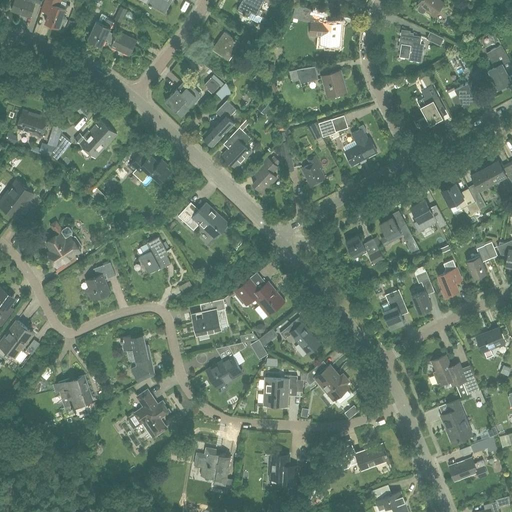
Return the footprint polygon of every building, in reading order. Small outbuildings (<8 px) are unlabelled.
[(14,0),(11,10),(30,17),(35,1),(41,3),(42,0),(14,0)] [(63,22),(65,21),(66,19),(65,16),(62,15),(65,8),(58,5),(59,0),(44,0),(42,7),(50,10),(45,22),(51,24),(52,27),(57,28),(59,27),(61,22),(63,22)] [(164,14),(171,0),(148,0),(147,4),(164,14)] [(258,22),(260,21),(262,17),(260,16),(262,11),(259,9),(263,0),(241,0),(237,10),(249,16),(248,17),(258,22)] [(435,16),(445,2),(441,0),(421,0),(418,4),(420,5),(419,6),(418,7),(418,8),(418,9),(418,10),(419,11),(419,12),(420,12),(421,12),(421,13),(422,13),(423,13),(424,13),(425,12),(426,11),(426,10),(435,16)] [(120,22),(126,9),(120,6),(114,19),(120,22)] [(324,12),(312,9),(311,15),(309,36),(321,37),(321,43),(338,44),(340,23),(323,22),(323,17),(324,12)] [(101,45),(104,38),(112,42),(115,35),(108,31),(110,27),(109,27),(112,20),(106,18),(107,16),(106,16),(101,14),(98,21),(96,20),(87,38),(101,45)] [(421,62),(424,44),(420,43),(421,36),(410,34),(411,30),(402,29),(400,43),(402,43),(399,56),(408,57),(408,60),(421,62)] [(115,35),(112,42),(110,46),(129,55),(136,40),(117,31),(115,35)] [(241,43),(224,31),(212,48),(228,60),(240,44),(247,49),(245,53),(250,56),(260,45),(256,42),(246,35),(243,40),(241,43)] [(440,46),(443,38),(430,31),(426,39),(440,46)] [(498,88),(511,81),(502,63),(509,60),(501,44),(486,52),(494,67),(488,70),(498,88)] [(463,56),(458,49),(455,51),(457,54),(452,57),(454,61),(457,60),(464,72),(469,69),(464,57),(463,56)] [(314,66),(297,69),(299,79),(300,84),(318,79),(314,66)] [(478,83),(484,79),(478,67),(471,71),(478,83)] [(328,96),(347,91),(341,70),(322,75),(328,96)] [(424,70),(418,73),(420,78),(427,75),(424,70)] [(220,87),(223,83),(213,74),(204,84),(209,88),(208,90),(212,93),(219,86),(220,87)] [(185,79),(165,101),(182,116),(202,94),(185,79)] [(456,108),(463,104),(464,106),(477,99),(468,81),(454,88),(457,94),(451,97),(456,108)] [(421,105),(420,106),(429,124),(442,117),(433,100),(438,97),(437,96),(431,85),(430,84),(423,87),(420,89),(425,98),(427,102),(421,105)] [(212,145),(234,123),(228,117),(236,109),(227,100),(216,111),(221,117),(203,136),(212,145)] [(43,136),(49,118),(23,109),(17,127),(43,136)] [(95,157),(117,134),(101,119),(85,137),(80,132),(75,138),(95,157)] [(332,119),(319,123),(323,136),(336,132),(336,131),(332,119)] [(314,139),(322,135),(315,122),(308,126),(314,139)] [(236,167),(251,151),(244,145),(251,138),(239,126),(230,136),(235,140),(222,154),(229,161),(229,160),(236,167)] [(363,131),(361,128),(351,133),(355,141),(343,147),(352,164),(377,151),(370,138),(369,139),(364,131),(363,131)] [(286,142),(284,132),(277,133),(279,143),(282,159),(285,158),(288,172),(294,170),(291,157),(290,157),(287,141),(286,142)] [(32,145),(30,152),(38,155),(49,159),(51,152),(53,146),(47,144),(42,142),(40,148),(32,145)] [(51,152),(49,159),(55,162),(58,158),(51,152)] [(141,152),(128,166),(142,180),(149,173),(160,184),(170,174),(164,168),(168,164),(162,159),(158,163),(155,160),(156,160),(150,154),(146,158),(141,152)] [(280,161),(274,155),(270,159),(268,157),(259,166),(264,171),(253,183),(262,192),(276,177),(271,172),(277,166),(276,165),(280,161)] [(310,185),(325,178),(319,166),(320,165),(315,155),(308,159),(310,163),(301,167),(310,185)] [(498,160),(485,167),(493,182),(506,175),(501,166),(498,160)] [(485,167),(471,174),(479,189),(493,182),(485,167)] [(27,207),(32,201),(29,199),(34,192),(16,179),(0,200),(0,203),(16,216),(24,205),(27,207)] [(456,182),(441,190),(453,212),(466,205),(471,214),(480,209),(473,196),(469,189),(461,193),(456,182)] [(91,193),(96,199),(102,192),(97,187),(91,193)] [(479,192),(473,196),(480,209),(486,205),(479,192)] [(424,199),(411,206),(418,220),(414,222),(419,230),(436,221),(439,228),(447,224),(439,209),(432,213),(429,208),(424,199)] [(227,221),(207,203),(197,214),(188,205),(178,216),(193,230),(199,223),(214,236),(227,221)] [(398,227),(392,216),(379,223),(386,235),(381,238),(384,244),(402,235),(404,240),(412,254),(419,250),(412,236),(405,223),(398,227)] [(80,247),(72,234),(72,231),(69,227),(67,226),(62,229),(56,221),(50,225),(56,235),(47,241),(48,243),(46,244),(50,251),(48,252),(57,265),(65,260),(68,265),(79,258),(76,253),(80,250),(79,248),(80,247)] [(383,258),(373,239),(372,238),(363,243),(358,233),(345,240),(354,258),(366,251),(373,263),(383,258)] [(24,246),(30,249),(36,239),(30,235),(24,246)] [(150,250),(139,255),(149,272),(160,266),(160,267),(171,262),(165,251),(166,250),(158,236),(146,242),(150,250)] [(511,266),(511,241),(511,239),(504,242),(500,241),(499,244),(497,245),(500,254),(507,255),(505,265),(511,266)] [(484,245),(490,258),(497,255),(492,241),(484,245)] [(482,261),(490,258),(484,245),(476,248),(479,255),(466,260),(473,278),(486,273),(482,261)] [(446,268),(444,271),(437,275),(443,288),(441,289),(443,295),(446,297),(453,294),(452,292),(458,289),(455,282),(456,280),(461,278),(456,266),(455,266),(453,260),(444,263),(446,268)] [(115,275),(110,261),(94,267),(97,274),(88,278),(91,287),(83,289),(85,293),(88,292),(91,299),(87,300),(88,301),(111,292),(104,275),(107,274),(108,277),(115,275)] [(163,268),(167,274),(177,267),(173,261),(163,268)] [(425,290),(412,296),(418,311),(431,306),(426,294),(434,291),(426,270),(415,275),(419,282),(421,281),(421,282),(425,290)] [(260,288),(250,277),(234,291),(246,305),(254,298),(268,315),(285,301),(269,281),(260,288)] [(0,322),(1,324),(13,308),(8,304),(14,296),(0,286),(0,322)] [(401,295),(399,289),(385,295),(387,300),(390,307),(383,310),(390,328),(404,322),(399,311),(407,308),(401,295)] [(192,314),(196,335),(221,329),(217,310),(225,309),(223,299),(209,302),(211,310),(192,314)] [(0,345),(15,356),(33,332),(17,320),(0,342),(0,345)] [(320,343),(303,322),(295,328),(291,324),(280,333),(285,339),(291,334),(307,354),(320,343)] [(482,351),(505,342),(499,326),(476,336),(482,351)] [(263,345),(277,334),(272,328),(259,339),(263,345)] [(240,335),(242,341),(257,338),(253,332),(240,335)] [(150,377),(149,368),(151,368),(148,357),(151,356),(148,344),(146,345),(143,334),(131,337),(130,335),(121,337),(121,339),(120,340),(121,342),(122,342),(124,350),(133,348),(137,366),(131,368),(138,382),(150,377)] [(251,344),(255,350),(262,345),(259,339),(251,344)] [(242,342),(229,345),(234,354),(246,347),(243,341),(242,342)] [(491,348),(492,356),(507,353),(506,345),(491,348)] [(241,365),(247,362),(244,354),(250,352),(249,349),(237,354),(241,365)] [(432,360),(436,370),(434,372),(438,382),(441,381),(442,383),(449,381),(451,386),(463,381),(468,394),(480,389),(474,374),(466,378),(460,364),(451,367),(446,354),(432,360)] [(217,387),(242,372),(232,355),(207,369),(217,387)] [(46,380),(53,371),(46,365),(39,374),(46,380)] [(308,373),(306,380),(310,384),(317,378),(333,398),(335,397),(346,388),(348,386),(346,384),(350,381),(344,374),(340,377),(330,365),(329,366),(322,371),(317,365),(308,373)] [(296,388),(297,376),(285,375),(284,379),(266,378),(264,404),(287,405),(289,387),(296,388)] [(91,399),(84,376),(70,380),(69,379),(58,382),(58,383),(52,384),(55,393),(60,391),(66,407),(71,405),(72,407),(74,407),(74,405),(91,399)] [(158,405),(148,390),(138,396),(144,406),(134,412),(138,418),(138,419),(151,438),(157,434),(156,434),(166,427),(159,418),(169,411),(163,401),(158,405)] [(452,442),(473,434),(458,398),(447,402),(450,411),(441,415),(452,442)] [(492,436),(499,434),(497,427),(490,430),(492,436)] [(487,439),(485,439),(487,447),(489,451),(496,448),(493,436),(487,439)] [(481,440),(470,444),(471,445),(473,451),(473,452),(484,448),(481,440)] [(391,463),(383,443),(355,453),(353,448),(345,451),(347,454),(346,457),(344,456),(340,458),(338,462),(340,466),(344,468),(349,466),(350,464),(358,461),(361,469),(386,460),(388,465),(391,463)] [(230,456),(215,453),(216,449),(206,447),(204,454),(196,452),(193,465),(202,467),(201,474),(215,477),(214,481),(225,483),(224,491),(231,492),(233,479),(226,478),(230,456)] [(288,468),(289,455),(271,454),(269,477),(282,477),(282,484),(295,485),(296,468),(288,468)] [(474,463),(472,457),(449,466),(454,481),(477,473),(478,477),(487,474),(484,466),(485,465),(483,460),(474,463)] [(392,493),(388,484),(377,488),(371,490),(376,504),(374,505),(377,511),(409,511),(401,490),(392,493)] [(499,511),(498,506),(510,502),(509,495),(496,499),(496,501),(483,504),(485,511),(482,511),(499,511)]
